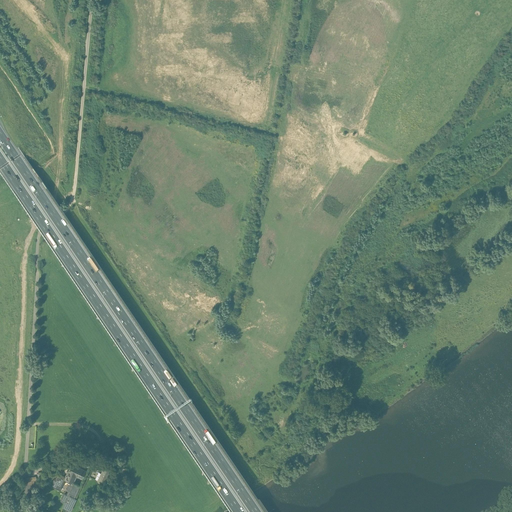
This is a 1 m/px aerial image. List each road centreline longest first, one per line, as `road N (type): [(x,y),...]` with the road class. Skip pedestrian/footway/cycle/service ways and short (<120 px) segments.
road 1 (unclassified): [(24,471),(40,234),(72,199),(92,0)]
road 2 (motorway): [(253,511),(0,134)]
road 3 (motorway): [(0,161),(236,511)]
